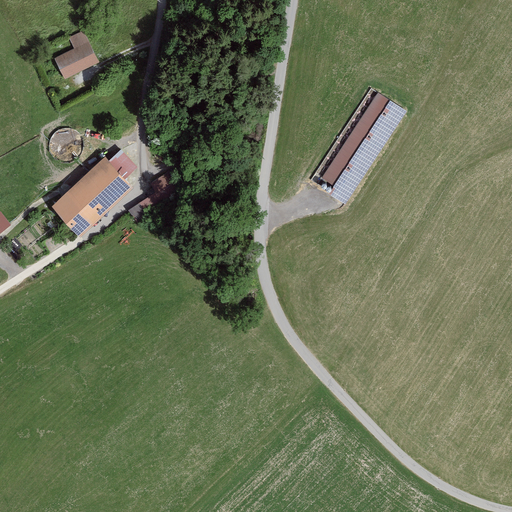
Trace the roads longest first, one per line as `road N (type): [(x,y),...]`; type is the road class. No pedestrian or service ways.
road 1 (residential): [(293,0),(264,198),(263,265),(281,320),(417,471),(511,510)]
road 2 (residential): [(0,294),(102,225),(144,182),(159,0)]
